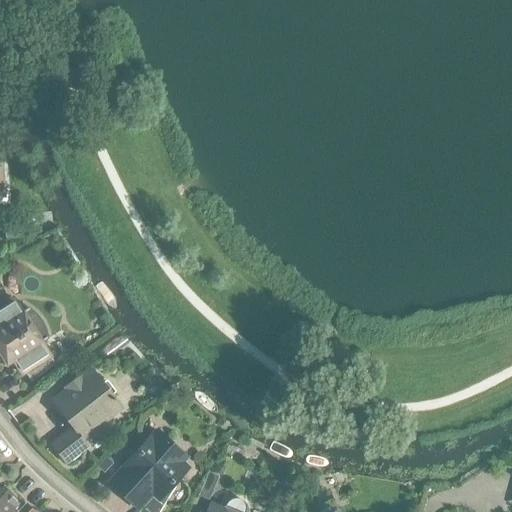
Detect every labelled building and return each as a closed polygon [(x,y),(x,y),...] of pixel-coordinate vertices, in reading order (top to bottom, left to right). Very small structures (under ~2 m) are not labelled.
[(42,341),(47,338),(47,334),(45,329),(44,325),(41,320),(38,316),(35,312),(31,309),(27,307),(22,310),(15,299),(0,308),(0,354),(5,363),(11,360),(19,372),(24,369),(31,381),(55,363),(49,353),(42,341)] [(78,439),(120,406),(111,394),(113,391),(106,381),(102,383),(93,371),(53,401),(72,426),(50,444),(64,463),(85,447),(78,439)] [(173,482),(185,469),(177,462),(183,455),(156,430),(124,464),(127,466),(111,483),(136,506),(138,504),(147,511),(158,511),(170,493),(169,492),(172,490),(173,486),(173,482)] [(106,455),(96,466),(104,473),(113,462),(106,455)] [(208,471),(203,483),(213,488),(218,475),(208,471)] [(0,511),(29,511),(7,491),(0,499),(0,511)] [(246,511),(247,510),(247,506),(245,503),(242,500),(239,499),(235,499),(231,500),(228,502),(226,505),(224,509),(211,503),(207,511),(246,511)]
